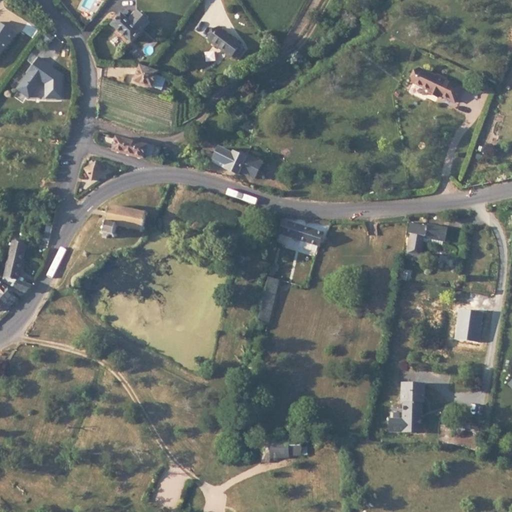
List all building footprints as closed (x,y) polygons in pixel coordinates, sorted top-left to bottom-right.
[(139,33),(148,23),(137,13),(128,22),(139,33)] [(110,26),(117,32),(127,20),(120,14),(110,26)] [(117,32),(130,43),(139,33),(128,22),(127,20),(117,32)] [(0,58),(17,35),(0,22),(0,58)] [(241,48),(219,30),(210,42),(232,60),(241,48)] [(65,75),(37,57),(16,89),(30,98),(40,83),(46,85),(47,99),(62,100),(65,75)] [(153,91),(160,76),(142,69),(136,83),(153,91)] [(436,80),(419,73),(412,87),(430,95),(429,97),(438,101),(439,98),(455,105),(461,91),(446,84),(447,82),(437,78),(436,80)] [(112,150),(145,159),(148,146),(115,136),(112,150)] [(145,159),(160,161),(163,146),(149,142),(148,146),(145,159)] [(214,166),(226,173),(228,170),(236,154),(229,150),(228,153),(223,150),(222,152),(209,145),(204,152),(203,155),(202,156),(215,163),(214,166)] [(236,154),(228,170),(242,178),(251,162),(236,154)] [(202,156),(201,159),(214,166),(215,163),(202,156)] [(106,171),(95,160),(83,172),(93,183),(106,171)] [(143,229),(147,211),(111,203),(105,233),(119,236),(121,224),(143,229)] [(324,234),(282,220),(277,234),(318,248),(324,234)] [(446,229),(412,224),(408,255),(423,257),(425,244),(426,239),(445,241),(446,229)] [(0,248),(0,268),(10,271),(20,234),(5,231),(0,248)] [(444,247),(445,241),(426,239),(425,244),(444,247)] [(25,287),(28,276),(10,271),(7,282),(25,287)] [(267,288),(255,335),(265,338),(277,290),(272,289),(267,288)] [(388,418),(388,431),(405,432),(405,433),(423,434),(425,384),(402,384),(400,419),(388,418)] [(284,459),(284,442),(259,441),(259,464),(268,463),(268,459),(284,459)] [(299,459),(299,442),(284,442),(284,459),(299,459)]
